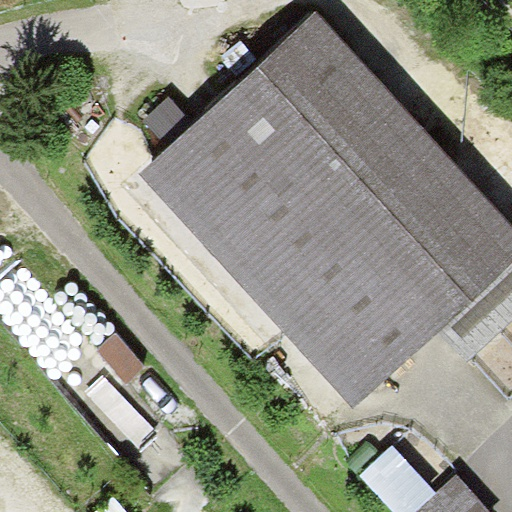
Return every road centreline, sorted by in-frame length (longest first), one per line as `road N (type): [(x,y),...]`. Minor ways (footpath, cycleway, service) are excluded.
road 1 (unclassified): [(320,511),(0,155)]
road 2 (track): [(341,0),(511,185)]
road 3 (track): [(0,37),(137,17)]
road 4 (track): [(137,17),(258,0)]
